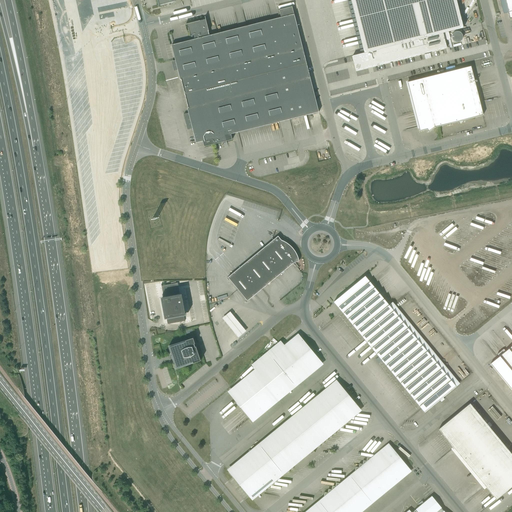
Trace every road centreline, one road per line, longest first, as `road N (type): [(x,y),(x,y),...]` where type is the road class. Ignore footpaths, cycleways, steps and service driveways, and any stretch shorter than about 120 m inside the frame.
road 1 (motorway): [(66,511),(0,67)]
road 2 (motorway): [(0,138),(53,511)]
road 3 (motorway): [(84,511),(31,148)]
road 4 (tertiary): [(135,145),(126,204),(159,411)]
road 5 (unclassified): [(311,232),(271,189),(135,145)]
road 6 (unclassified): [(300,0),(339,155),(352,172)]
road 7 (unclassified): [(159,411),(287,310),(305,308)]
road 8 (unclassified): [(340,364),(208,471)]
road 9 (secondary): [(107,511),(0,379)]
road 10 (unclassified): [(337,245),(390,259),(461,347)]
road 11 (unclassified): [(352,172),(511,129)]
road 12 (secondary): [(0,385),(103,511)]
road 13 (motorway): [(31,148),(7,0)]
road 14 (unclassified): [(384,417),(270,511)]
road 15 (motorway): [(31,148),(0,10)]
road 16 (unknown): [(417,226),(432,255),(449,258),(511,210)]
road 17 (tertiary): [(141,25),(152,71),(135,145)]
